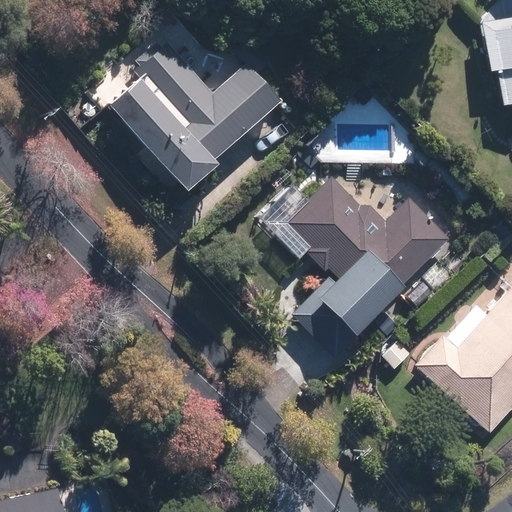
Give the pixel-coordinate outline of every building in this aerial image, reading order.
[(499,103),(511,101),(511,0),(497,0),(479,21),(485,73),(495,71),(499,103)] [(136,80),(101,114),(175,192),(271,101),(239,67),(208,97),(154,40),(125,68),(136,80)] [(333,180),(276,238),(298,259),(303,254),(327,277),(290,314),(336,360),(450,244),(404,199),(382,221),(362,201),(358,205),(333,180)] [(445,334),(414,366),(485,434),(511,406),(511,283),(509,281),(453,340),(445,334)] [(0,511),(68,511),(63,488),(0,502),(0,511)]
